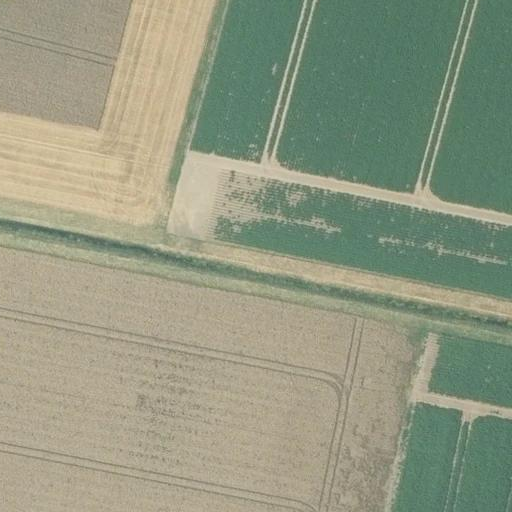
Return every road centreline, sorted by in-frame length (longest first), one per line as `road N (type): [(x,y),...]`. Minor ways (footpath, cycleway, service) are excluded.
road 1 (track): [(0,241),(511,343)]
road 2 (track): [(169,242),(511,311)]
